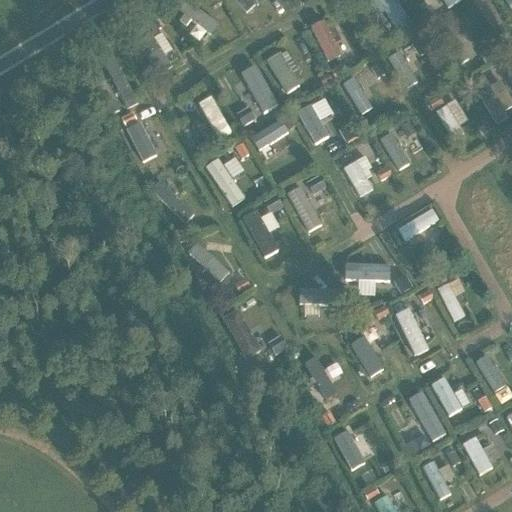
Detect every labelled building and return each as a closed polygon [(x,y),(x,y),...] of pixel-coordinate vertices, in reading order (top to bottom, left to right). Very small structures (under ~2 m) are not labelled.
[(228,0),(247,20),(258,10),(248,0),(228,0)] [(373,0),(366,2),(375,32),(388,29),(379,0),(373,0)] [(329,66),(351,54),(332,18),(310,31),(329,66)] [(267,65),(282,92),(298,83),(283,55),(267,65)] [(386,70),(401,75),(406,61),(391,56),(386,70)] [(383,67),(372,69),(375,85),(386,83),(383,67)] [(106,77),(128,116),(138,111),(117,71),(106,77)] [(354,80),(342,88),(362,118),(374,110),(354,80)] [(482,87),(490,127),(511,123),(511,109),(507,82),(482,87)] [(211,140),(225,135),(214,104),(200,109),(211,140)] [(454,104),(438,112),(454,145),(470,137),(454,104)] [(299,116),(310,141),(329,132),(319,108),(299,116)] [(263,160),(291,140),(281,127),(253,147),(263,160)] [(397,172),(407,168),(396,140),(387,143),(397,172)] [(246,147),(235,154),(243,167),(255,159),(246,147)] [(358,203),(381,194),(367,161),(344,170),(358,203)] [(221,164),(205,179),(231,206),(246,191),(221,164)] [(494,181),(482,188),(497,215),(509,208),(494,181)] [(308,198),(293,204),(308,237),(323,231),(308,198)] [(398,233),(407,247),(440,227),(432,213),(398,233)] [(215,288),(225,278),(199,251),(188,261),(215,288)] [(374,296),(375,301),(398,300),(397,271),(355,273),(356,297),(374,296)] [(452,289),(440,293),(452,332),(465,328),(452,289)] [(424,313),(437,308),(430,294),(418,300),(424,313)] [(304,299),(303,317),(332,318),(332,300),(304,299)] [(408,323),(397,328),(413,359),(424,354),(408,323)] [(373,386),(386,379),(365,340),(352,346),(373,386)] [(494,404),(506,397),(491,367),(478,373),(494,404)] [(321,375),(308,383),(331,419),(343,412),(321,375)] [(444,387),(432,392),(446,427),(457,422),(444,387)] [(488,403),(478,409),(486,423),(496,417),(488,403)] [(356,486),(371,477),(351,445),(337,454),(356,486)] [(501,467),(494,453),(483,459),(476,446),(462,453),(481,489),(496,481),(491,472),(501,467)] [(424,476),(437,508),(449,502),(436,471),(424,476)]
